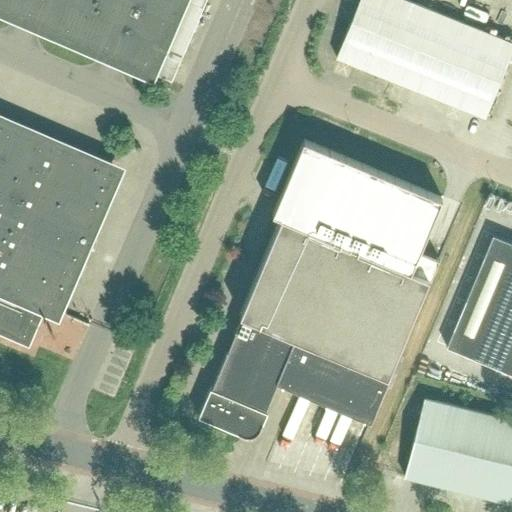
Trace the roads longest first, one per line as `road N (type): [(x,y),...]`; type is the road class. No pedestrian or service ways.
road 1 (unclassified): [(276,83),(122,460)]
road 2 (unclassified): [(511,177),(276,83)]
road 3 (unclassified): [(321,511),(122,460)]
road 4 (unclassified): [(122,460),(0,431)]
